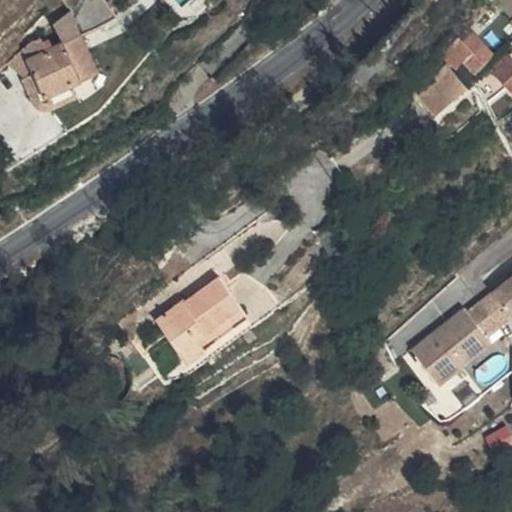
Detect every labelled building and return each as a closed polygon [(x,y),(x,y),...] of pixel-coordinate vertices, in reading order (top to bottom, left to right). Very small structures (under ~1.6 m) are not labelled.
[(35,70),(37,74),(60,51),(95,16),(91,9),(45,34),(53,51),(31,63),(35,70)] [(100,26),(95,16),(60,51),(37,74),(47,95),(73,82),(100,66),(85,34),(100,26)] [(511,112),(511,21),(457,59),(498,122),(511,112)] [(23,78),(35,70),(31,63),(25,50),(19,69),(23,78)] [(439,116),(470,85),(450,65),(419,96),(439,116)] [(78,95),(73,82),(47,95),(37,74),(35,70),(23,78),(38,105),(45,110),(53,108),(78,95)] [(221,276),(188,300),(187,297),(158,318),(190,361),(210,347),(206,342),(247,313),(221,276)] [(511,283),(497,296),(484,305),(504,328),(511,320),(511,283)] [(504,328),(484,305),(473,314),(468,308),(416,348),(444,383),(496,342),(492,337),(504,328)] [(511,430),(510,425),(487,436),(495,451),(511,442),(511,430)]
